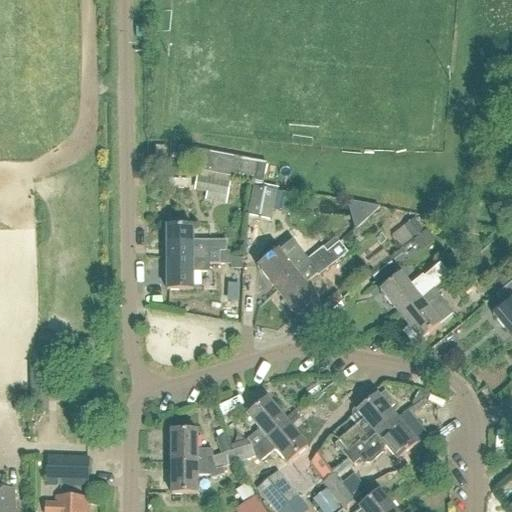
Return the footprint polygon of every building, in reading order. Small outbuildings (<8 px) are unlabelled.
[(155,163),(166,163),(166,149),(155,149),(155,163)] [(176,168),(196,172),(263,184),(266,165),(257,163),(258,163),(200,152),(180,149),(176,168)] [(231,186),(201,180),(198,192),(228,198),(231,186)] [(253,191),(247,216),(270,221),(276,196),(253,191)] [(286,214),(289,198),(277,195),(274,212),(286,214)] [(416,219),(404,229),(413,241),(431,228),(425,220),(424,219),(420,221),(418,218),(416,219)] [(167,228),(167,260),(230,259),(230,253),(209,254),(209,249),(193,250),(193,228),(167,228)] [(351,234),(341,244),(346,249),(356,240),(351,234)] [(310,268),(278,293),(296,317),(316,301),(305,286),(317,277),(318,278),(348,255),(340,244),(327,253),(324,249),(315,256),(322,265),(313,272),(310,268)] [(258,268),(278,293),(310,268),(313,272),(322,265),(315,256),(308,262),(303,257),(290,267),(279,252),(258,268)] [(167,291),(193,290),(193,274),(209,274),(209,267),(230,267),(230,260),(230,259),(167,260),(167,291)] [(241,260),(230,260),(230,267),(230,271),(241,271),(241,260)] [(375,284),(394,270),(388,261),(369,275),(375,284)] [(380,294),(399,318),(449,280),(439,267),(424,280),(422,278),(409,289),(400,278),(380,294)] [(499,292),(511,282),(504,271),(491,281),(499,292)] [(449,280),(399,318),(419,342),(439,326),(452,315),(436,296),(452,283),(449,280)] [(494,314),(511,336),(511,284),(504,291),(511,300),(494,314)] [(48,368),(32,368),(32,418),(48,418),(48,368)] [(352,467),(359,461),(361,459),(353,450),(361,443),(366,449),(399,420),(378,396),(359,412),(366,420),(334,446),(352,467)] [(249,416),(246,418),(258,433),(246,442),(251,447),(253,453),(257,450),(267,443),(270,441),(288,425),(288,424),(285,420),(267,400),(249,416)] [(399,420),(366,449),(361,443),(353,450),(361,459),(359,461),(364,466),(366,465),(370,466),(383,455),(384,450),(388,447),(399,460),(419,443),(399,420)] [(257,450),(253,453),(255,459),(259,464),(275,452),(287,466),(308,448),(291,428),(288,425),(270,441),(267,443),(257,450)] [(170,434),(170,464),(197,464),(212,459),(213,459),(213,452),(199,452),(199,434),(170,434)] [(218,440),(215,441),(221,457),(222,456),(231,453),(229,448),(226,437),(218,440)] [(251,447),(241,450),(246,462),(255,459),(253,453),(251,447)] [(236,466),(246,462),(241,450),(231,453),(236,466)] [(231,453),(222,456),(226,469),(236,466),(231,453)] [(222,470),(226,469),(222,456),(221,457),(213,459),(212,459),(216,472),(222,470)] [(46,489),(76,489),(88,490),(89,460),(47,459),(46,489)] [(170,464),(170,495),(199,495),(199,478),(209,478),(210,481),(224,477),(222,470),(216,472),(212,459),(197,464),(170,464)] [(257,491),(273,511),(281,511),(298,499),(278,474),(257,491)] [(322,484),(343,510),(353,501),(333,476),(322,484)] [(15,511),(15,490),(0,490),(0,511),(15,511)] [(315,501),(323,511),(336,511),(339,510),(325,493),(315,501)] [(397,511),(382,493),(362,510),(361,509),(356,511),(397,511)] [(47,505),(46,511),(86,511),(87,500),(55,499),(55,505),(47,505)] [(263,511),(255,499),(234,511),(263,511)]
